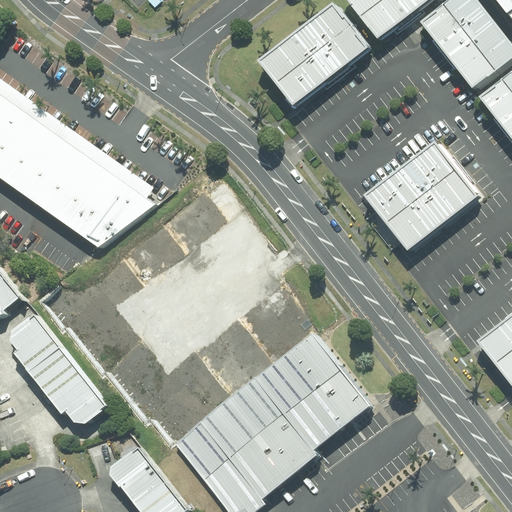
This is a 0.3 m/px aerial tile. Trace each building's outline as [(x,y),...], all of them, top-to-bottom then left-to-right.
[(458,0),(364,0),(359,4),(395,50),(458,0)] [(511,78),(511,35),(484,0),(478,0),(437,33),(488,98),(511,78)] [(511,0),(503,0),(511,11),(511,0)] [(387,59),(352,13),(275,71),(310,117),(387,59)] [(0,94),(150,201),(157,190),(0,78),(0,94)] [(150,201),(0,94),(0,177),(103,250),(159,207),(150,201)] [(511,94),(495,107),(511,129),(511,94)] [(488,201),(447,148),(377,201),(418,254),(488,201)] [(0,321),(11,317),(9,313),(27,300),(1,268),(0,268),(0,321)] [(91,427),(113,408),(39,317),(17,334),(15,347),(80,426),(91,427)] [(511,333),(490,349),(511,379),(511,333)] [(265,511),(271,508),(267,502),(324,459),(319,453),(375,410),(320,337),(178,448),(227,511),(265,511)] [(150,511),(191,511),(157,463),(151,455),(123,475),(150,511)]
